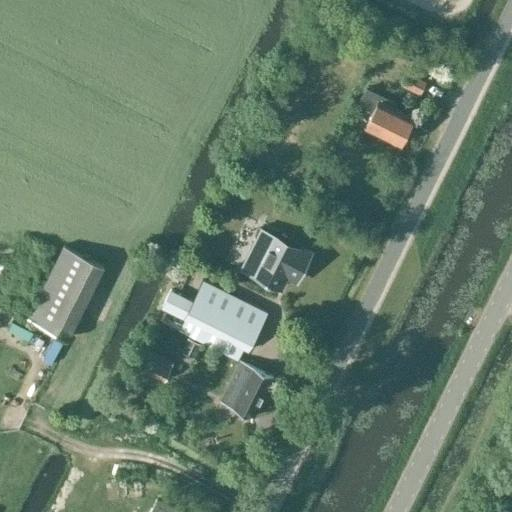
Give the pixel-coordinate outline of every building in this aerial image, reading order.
[(335,39),(338,33),(372,49),(380,33),(346,16),(322,4),(311,28),(335,39)] [(407,71),(402,84),(420,93),(426,82),(407,71)] [(394,102),(382,95),(366,87),(357,103),(371,110),(364,124),(400,142),(412,117),(392,107),(394,102)] [(252,246),(241,268),(280,287),(287,273),(287,271),(297,277),(302,268),(310,252),(260,229),(252,246)] [(105,265),(63,244),(27,316),(69,337),(105,265)] [(237,359),(243,348),(247,351),(267,311),(202,279),(192,298),(171,288),(161,307),(165,309),(160,320),(237,359)] [(186,335),(180,348),(195,354),(201,342),(186,335)] [(144,369),(143,370),(164,381),(173,360),(153,349),(150,357),(142,353),(137,366),(144,369)] [(239,359),(220,399),(255,416),(274,376),(239,359)] [(181,511),(156,499),(149,511),(181,511)]
